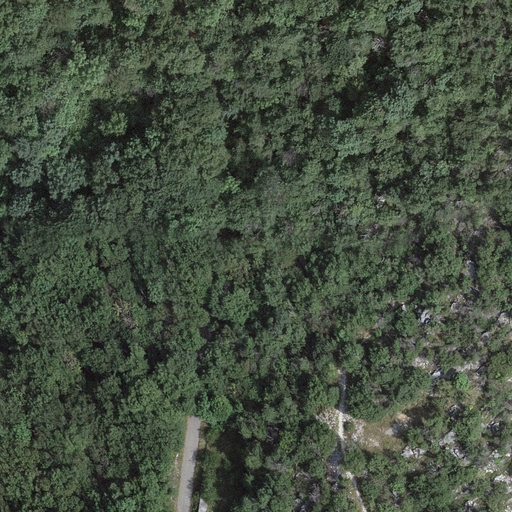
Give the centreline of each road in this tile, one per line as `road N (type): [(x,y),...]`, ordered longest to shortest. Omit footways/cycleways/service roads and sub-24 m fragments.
road 1 (track): [(182,511),(204,370),(223,146),(217,76),(189,0)]
road 2 (track): [(217,76),(273,201),(319,275),(346,358)]
